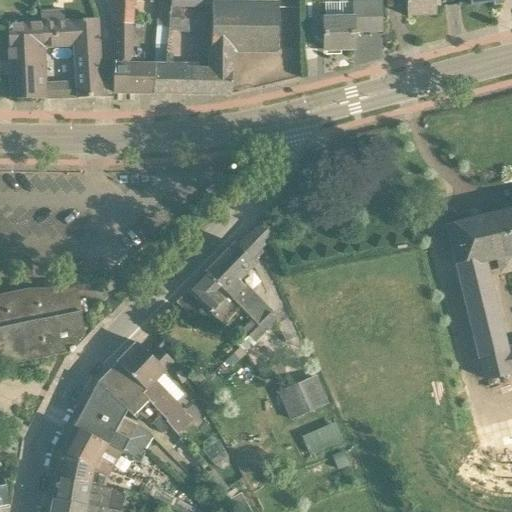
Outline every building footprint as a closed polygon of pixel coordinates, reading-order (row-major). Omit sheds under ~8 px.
[(113,0),(114,24),(130,25),(131,0),(113,0)] [(201,0),(168,0),(168,3),(166,27),(166,32),(211,35),(212,13),(201,11),(201,0)] [(381,3),(380,3),(379,0),(365,0),(366,1),(366,18),(351,19),(323,19),(323,18),(312,19),(312,37),(323,36),(324,51),(354,51),(353,33),(382,32),(381,3)] [(405,0),(406,18),(435,17),(434,0),(405,0)] [(326,1),(326,9),(353,10),(354,1),(326,1)] [(168,3),(158,3),(156,26),(166,27),(168,3)] [(151,94),(191,95),(231,96),(231,51),(276,52),(277,6),(212,5),(212,13),(211,35),(210,68),(171,67),(171,56),(164,56),(164,59),(163,66),(153,66),(151,94)] [(76,46),(77,82),(77,100),(100,98),(98,60),(96,20),(73,22),(73,23),(64,24),(63,14),(40,15),(43,23),(43,48),(76,46)] [(43,23),(40,15),(41,25),(7,27),(9,63),(1,63),(1,77),(9,76),(10,101),(44,100),(44,87),(44,83),(43,48),(43,23)] [(140,94),(151,94),(153,66),(152,66),(142,65),(143,54),(129,54),(130,25),(114,24),(113,93),(134,94),(140,94)] [(165,46),(155,46),(153,66),(163,66),(164,59),(164,56),(165,46)] [(211,186),(205,192),(213,201),(219,195),(211,186)] [(511,210),(447,227),(486,381),(511,374),(511,351),(502,354),(478,260),(511,251),(511,210)] [(248,238),(260,249),(274,235),(262,223),(248,238)] [(231,299),(230,300),(248,317),(258,326),(243,342),(237,348),(245,355),(254,346),(277,321),(270,315),(236,280),(263,253),(260,249),(248,238),(237,249),(234,245),(206,273),(231,299)] [(227,304),(230,300),(231,299),(206,273),(187,292),(188,292),(176,304),(192,319),(203,307),(222,326),(236,313),(227,304)] [(29,292),(0,297),(0,367),(71,353),(85,339),(75,292),(29,292)] [(136,344),(117,364),(145,392),(142,395),(167,421),(165,423),(169,428),(177,435),(191,421),(175,405),(183,397),(161,375),(164,371),(165,373),(173,364),(157,348),(149,357),(136,344)] [(117,364),(97,384),(144,414),(152,424),(162,434),(169,428),(165,423),(167,421),(142,395),(145,392),(117,364)] [(199,373),(189,382),(194,388),(204,380),(199,373)] [(327,404),(313,377),(276,395),(289,423),(327,404)] [(97,384),(84,409),(149,445),(152,439),(147,433),(123,420),(126,411),(136,421),(141,417),(150,426),(152,424),(144,414),(97,384)] [(140,463),(149,445),(118,428),(84,409),(73,428),(121,454),(133,460),(140,463)] [(312,454),(346,439),(338,421),(304,435),(312,454)] [(73,428),(61,453),(103,477),(106,480),(121,454),(73,428)] [(330,456),(337,471),(349,466),(342,451),(330,456)] [(61,453),(56,478),(104,490),(105,489),(106,480),(103,477),(61,453)] [(198,467),(190,475),(196,482),(204,474),(198,467)] [(52,504),(120,511),(124,493),(105,489),(104,490),(56,478),(52,504)] [(212,483),(227,501),(229,500),(233,498),(232,496),(237,493),(231,485),(227,488),(219,478),(212,483)] [(195,492),(204,500),(213,491),(204,483),(195,492)] [(233,498),(229,500),(230,501),(237,511),(248,511),(250,511),(239,494),(233,498)] [(237,511),(230,501),(219,511),(237,511)]
